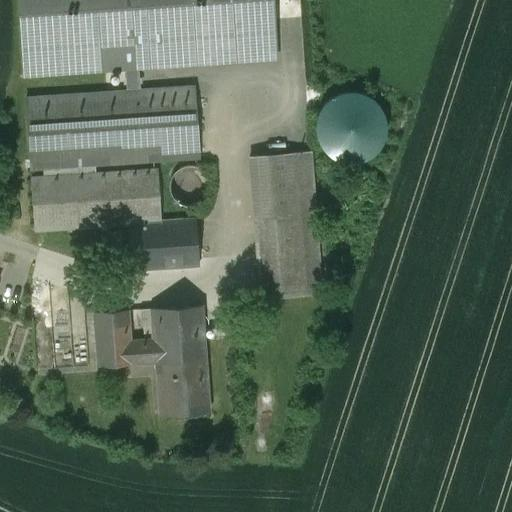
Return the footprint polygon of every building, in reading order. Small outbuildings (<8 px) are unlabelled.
[(268,0),(25,0),(31,68),(272,50),(268,0)] [(194,86),(26,98),(30,168),(44,167),(45,176),(95,173),(94,163),(199,156),(194,86)] [(316,121),(315,132),(318,142),(324,151),(333,158),(343,162),(354,163),(365,160),(374,154),(381,145),(385,135),(385,124),(383,114),(377,104),(368,97),(358,94),(347,93),(336,96),(327,102),(320,110),(316,121)] [(310,151),(249,156),(253,216),(295,213),(301,294),(321,293),(310,151)] [(189,164),(184,165),(180,166),(177,168),(175,170),(173,172),(171,175),(170,177),(169,180),(169,182),(168,185),(169,188),(169,191),(170,193),(172,197),(175,200),(178,202),(180,204),(183,205),(186,206),(191,206),(196,205),(198,204),(201,203),(203,200),(205,198),(207,196),(209,193),(210,190),(210,188),(210,185),(210,182),(209,179),(209,177),(207,173),(204,170),(201,168),(198,166),(194,165),(189,164)] [(45,176),(31,177),(34,230),(128,223),(129,222),(129,223),(160,221),(156,168),(95,173),(45,176)] [(295,213),(253,216),(260,297),(301,294),(295,213)] [(160,221),(129,223),(129,222),(128,223),(131,270),(132,269),(199,264),(195,219),(160,221)] [(201,304),(139,308),(140,324),(142,324),(143,340),(128,341),(126,309),(94,311),(98,365),(155,361),(154,352),(204,348),(201,304)] [(204,348),(154,352),(155,361),(159,414),(209,411),(204,348)]
